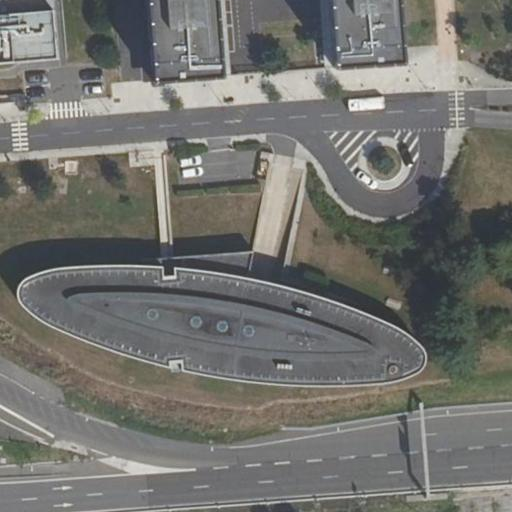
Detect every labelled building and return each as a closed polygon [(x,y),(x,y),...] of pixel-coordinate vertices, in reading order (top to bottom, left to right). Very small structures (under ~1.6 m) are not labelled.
[(0,0),(0,69),(63,63),(56,0),(0,0)] [(398,0),(141,0),(146,80),(221,75),(216,0),(309,0),(314,68),(402,63),(398,0)] [(178,268),(179,278),(212,282),(250,288),(255,261),(178,268)] [(149,272),(150,277),(164,278),(164,269),(143,272),(143,273),(149,272)] [(65,280),(46,284),(28,291),(30,293),(28,299),(23,297),(23,298),(21,304),(21,308),(21,312),(24,317),(55,339),(107,359),(173,378),(173,373),(184,372),(185,380),(234,389),(308,394),(387,390),(384,364),(387,357),(424,374),(425,370),(427,365),(426,361),(425,357),(422,353),(408,340),(345,313),(343,320),(334,317),(334,312),(333,311),(330,308),(329,308),(250,288),(212,282),(179,278),(176,278),(177,287),(165,288),(164,278),(150,277),(65,280)] [(170,278),(164,278),(165,288),(177,287),(176,278),(170,278)] [(343,320),(345,313),(330,308),(333,311),(334,312),(334,317),(343,320)] [(384,364),(387,390),(400,386),(412,382),(419,378),(424,374),(387,357),(384,364)] [(173,373),(173,378),(174,383),(185,382),(185,380),(184,372),(173,373)]
